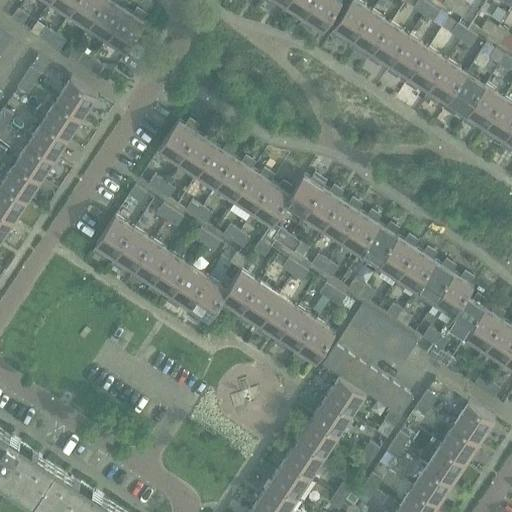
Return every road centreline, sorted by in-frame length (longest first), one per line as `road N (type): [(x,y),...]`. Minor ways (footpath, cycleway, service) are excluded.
road 1 (residential): [(0,320),(187,35),(184,0)]
road 2 (residential): [(185,511),(175,489),(0,371)]
